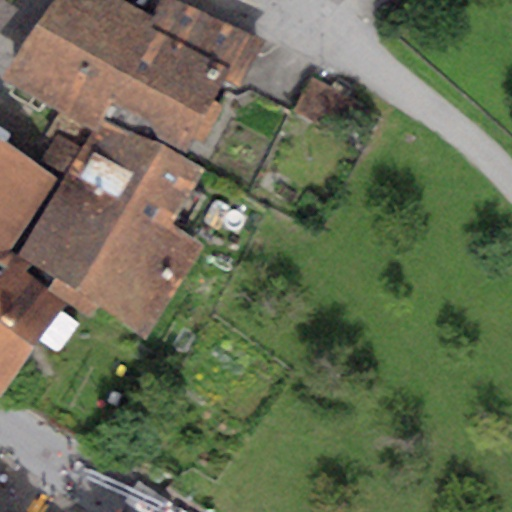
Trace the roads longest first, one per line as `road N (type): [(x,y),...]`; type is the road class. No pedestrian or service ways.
road 1 (residential): [(327,0),(383,72),(511,180)]
road 2 (residential): [(147,511),(0,419)]
